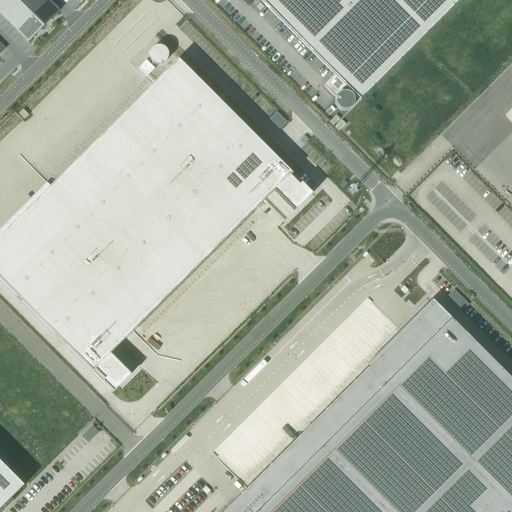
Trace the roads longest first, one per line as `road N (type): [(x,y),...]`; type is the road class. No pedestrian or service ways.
road 1 (unclassified): [(389,202),(78,511)]
road 2 (unclassified): [(389,202),(187,0)]
road 3 (unclassified): [(511,324),(389,202)]
road 4 (unclassified): [(0,104),(106,0)]
